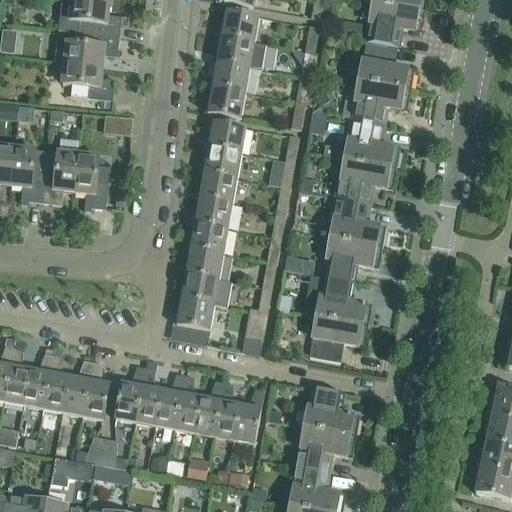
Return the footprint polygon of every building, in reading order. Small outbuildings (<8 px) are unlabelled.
[(254,12),(256,0),(220,0),(219,5),(254,12)] [(321,24),(325,0),(315,0),(311,22),(321,24)] [(374,0),(373,6),(424,16),(427,0),(374,0)] [(108,19),(109,8),(61,3),(59,23),(78,25),(77,36),(120,41),(122,20),(108,19)] [(421,36),(424,16),(373,6),(366,46),(396,51),(399,32),(421,36)] [(259,21),(226,15),(221,41),(255,47),(259,21)] [(315,58),(320,33),(310,31),(305,56),(315,58)] [(118,61),(120,41),(77,36),(76,46),(66,45),(66,46),(57,45),(55,65),(64,66),(64,67),(102,71),(104,59),(118,61)] [(250,73),(255,47),(221,41),(217,66),(250,73)] [(0,55),(14,58),(16,47),(1,45),(0,53),(0,55)] [(393,70),(396,51),(366,46),(359,86),(410,95),(414,73),(393,70)] [(319,85),(323,60),(315,58),(305,56),(300,82),(319,85)] [(246,98),(250,73),(217,66),(212,92),(246,98)] [(101,82),(102,71),(64,67),(62,86),(72,87),(70,100),(113,105),(115,84),(101,82)] [(314,111),(319,85),(300,82),(296,107),(306,109),(314,111)] [(406,115),(410,95),(359,86),(352,125),(382,130),(385,111),(406,115)] [(241,123),(246,98),(212,92),(208,117),(241,123)] [(327,119),(338,111),(333,102),(312,117),(327,119)] [(301,134),(306,109),(296,107),(291,132),(301,134)] [(0,122),(17,125),(19,110),(0,108),(0,122)] [(34,128),(35,112),(19,111),(18,126),(34,128)] [(378,149),(382,130),(352,125),(347,153),(328,149),(326,160),(345,164),(396,173),(400,152),(378,149)] [(213,126),(208,152),(242,159),(246,132),(213,126)] [(295,168),(299,143),(289,141),(285,167),(295,168)] [(0,188),(12,189),(15,151),(0,149),(0,188)] [(41,207),(46,166),(35,165),(36,153),(15,151),(12,189),(22,191),(21,204),(41,207)] [(237,184),(242,159),(208,152),(204,178),(237,184)] [(75,196),(79,158),(58,156),(57,167),(46,166),(41,207),(61,209),(63,195),(75,196)] [(98,170),(99,160),(79,158),(75,196),(86,197),(84,211),(106,213),(110,171),(98,170)] [(392,193),(396,173),(345,164),(337,204),(367,209),(371,189),(392,193)] [(290,193),(295,168),(285,167),(280,192),(290,193)] [(233,209),(237,184),(204,178),(199,203),(233,209)] [(286,218),(290,193),(280,192),(276,217),(286,218)] [(228,235),(233,209),(199,203),(194,229),(228,235)] [(364,227),(367,209),(337,204),(330,243),(382,252),(385,231),(364,227)] [(281,244),(286,218),(276,217),(271,242),(281,244)] [(224,260),(228,235),(194,229),(190,253),(224,260)] [(276,269),(281,244),(271,242),(266,267),(276,269)] [(378,272),(382,252),(330,243),(323,283),(353,288),(357,268),(378,272)] [(219,285),(224,260),(190,253),(185,279),(219,285)] [(272,295),(276,269),(266,267),(262,293),(272,295)] [(230,287),(219,285),(185,279),(181,304),(215,310),(226,312),(230,287)] [(350,306),(353,288),(323,283),(316,322),(367,331),(371,310),(350,306)] [(267,320),(272,295),(262,293),(257,318),(267,320)] [(210,335),(215,310),(181,304),(176,329),(210,335)] [(263,345),(267,320),(257,318),(252,317),(247,343),(263,345)] [(364,351),(367,331),(316,322),(309,361),(339,366),(342,347),(364,351)] [(0,404),(5,406),(14,352),(5,350),(0,364),(0,404)] [(24,409),(30,373),(23,372),(23,353),(14,352),(5,406),(24,409)] [(43,413),(53,359),(45,357),(38,375),(30,373),(24,409),(43,413)] [(64,417),(70,381),(62,379),(62,361),(53,359),(43,413),(64,417)] [(82,420),(92,366),(84,365),(77,382),(70,381),(64,417),(82,420)] [(102,368),(92,366),(82,420),(103,424),(110,388),(101,387),(102,368)] [(136,426),(145,372),(137,371),(130,388),(122,386),(115,423),(136,426)] [(155,430),(161,394),(154,393),(155,374),(145,372),(136,426),(155,430)] [(175,434),(185,380),(176,378),(170,396),(161,394),(155,430),(175,434)] [(195,437),(201,401),(194,400),(194,381),(185,380),(175,434),(195,437)] [(214,441),(224,387),(216,385),(209,403),(201,401),(195,437),(214,441)] [(234,445),(240,409),(233,407),(233,389),(224,387),(214,441),(234,445)] [(338,416),(341,397),(312,392),(304,433),(355,442),(359,420),(338,416)] [(254,448),(264,395),(255,393),(248,410),(240,409),(234,445),(254,448)] [(511,396),(498,393),(496,402),(494,402),(490,420),(511,424),(511,396)] [(511,451),(511,424),(490,420),(486,436),(488,437),(486,446),(511,451)] [(0,447),(16,450),(19,434),(0,430),(0,447)] [(352,461),(355,442),(304,433),(297,471),(327,477),(330,457),(352,461)] [(101,469),(105,444),(104,444),(93,440),(83,465),(101,469)] [(35,455),(37,445),(26,442),(24,453),(35,455)] [(116,445),(105,444),(101,469),(114,472),(125,474),(127,463),(115,461),(116,445)] [(511,477),(511,451),(486,446),(485,453),(482,452),(479,470),(511,477)] [(5,452),(2,467),(12,468),(14,453),(5,452)] [(69,461),(55,459),(52,483),(66,485),(69,461)] [(210,464),(192,460),(188,478),(207,481),(210,464)] [(95,470),(93,483),(106,485),(108,472),(95,470)] [(511,477),(479,470),(475,487),(477,487),(476,496),(511,503),(511,477)] [(324,495),(327,477),(297,471),(290,511),(296,511),(342,511),(345,499),(324,495)] [(248,478),(230,476),(228,487),(247,490),(248,478)] [(0,511),(4,511),(7,499),(8,496),(0,494),(0,511)] [(45,511),(47,506),(7,499),(4,511),(45,511)]
